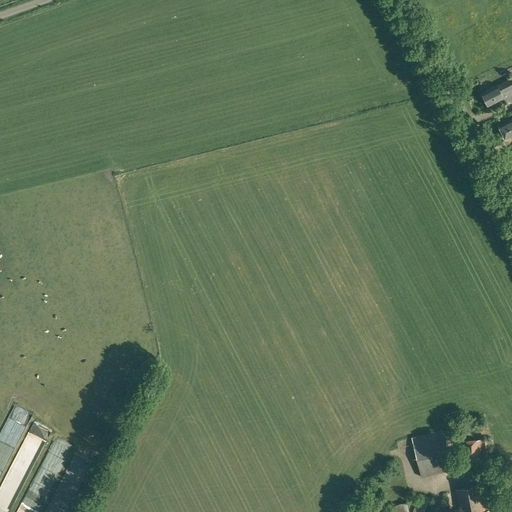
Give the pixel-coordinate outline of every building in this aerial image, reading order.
[(497,85),(481,93),(488,105),(488,106),(504,98),(508,100),(511,97),(511,94),(511,93),(511,76),(497,84),(497,85)] [(511,118),(499,125),(506,139),(511,135),(511,118)] [(421,477),(453,469),(443,430),(411,437),(421,477)] [(490,462),(490,439),(460,440),(461,464),(483,463),(482,453),(483,453),(483,462),(490,462)] [(485,511),(479,484),(455,489),(460,511),(488,511),(489,511),(485,511)] [(424,511),(431,498),(420,494),(412,511),(409,511),(407,502),(388,507),(389,511),(424,511)]
